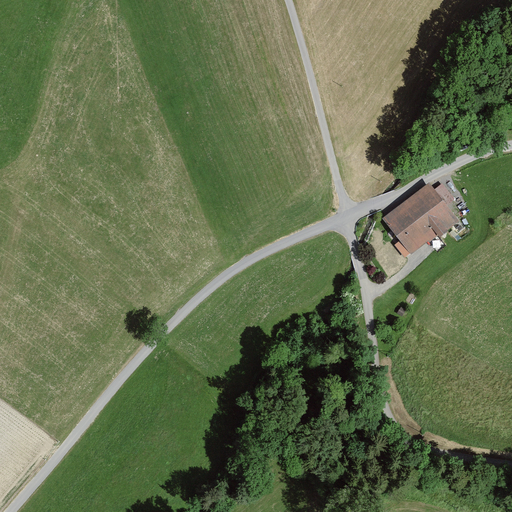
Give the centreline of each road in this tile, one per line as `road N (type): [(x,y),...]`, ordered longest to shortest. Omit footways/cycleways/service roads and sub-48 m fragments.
road 1 (unclassified): [(11,511),(187,308),(262,254),(347,218)]
road 2 (track): [(511,464),(427,447),(391,424),(359,266)]
road 3 (unclassified): [(288,0),(347,218)]
road 4 (unclassified): [(347,218),(456,162),(511,144)]
